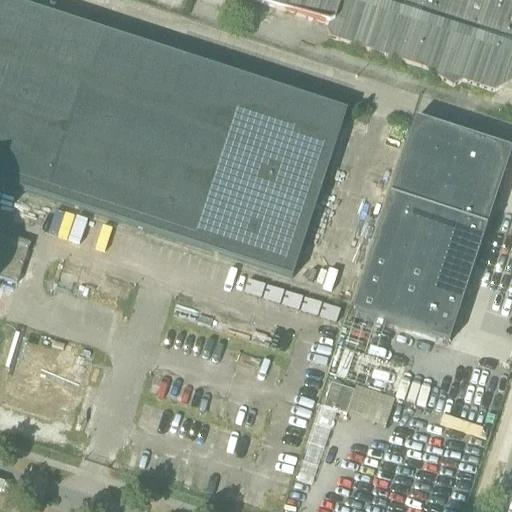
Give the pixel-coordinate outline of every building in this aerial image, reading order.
[(328,170),(328,168),(346,113),(0,0),(0,214),(31,225),(40,198),(292,280),(328,170)] [(415,120),(389,198),(486,229),(511,152),(415,120)] [(352,313),(448,345),(486,229),(389,198),(352,313)] [(30,245),(0,235),(0,279),(17,285),(30,245)] [(331,385),(323,409),(346,416),(354,393),(331,385)] [(29,422),(24,437),(34,440),(38,425),(29,422)]
